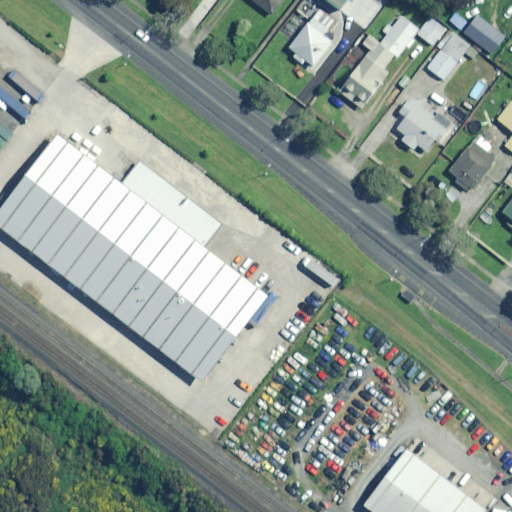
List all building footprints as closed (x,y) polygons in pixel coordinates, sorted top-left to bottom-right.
[(282,0),(251,0),(271,15),(282,0)] [(348,0),(326,0),(340,11),(348,0)] [(335,22),(320,10),(286,51),(303,64),(305,61),(313,67),(333,42),(324,35),(335,22)] [(384,31),(388,34),(380,43),(369,35),(362,44),(371,51),(340,92),(362,109),(389,74),(384,70),(395,55),(398,57),(419,31),(398,13),(384,31)] [(444,31),(430,19),(418,34),(432,45),(444,31)] [(455,34),(426,68),(442,81),(471,47),(455,34)] [(404,137),(402,140),(413,150),(418,145),(426,152),(445,131),(431,118),(437,111),(423,98),(418,103),(411,97),(398,111),(406,118),(396,129),(404,137)] [(511,102),(498,120),(511,130),(511,137),(506,146),(511,150),(511,102)] [(458,178),(455,181),(466,191),(470,186),(474,190),(496,160),(485,151),(490,144),(480,136),(451,172),(458,178)] [(119,185),(59,137),(0,213),(0,234),(198,387),(268,297),(204,248),(220,222),(140,158),(119,185)] [(511,201),(503,213),(511,219),(511,221),(509,226),(511,228),(511,201)] [(401,447),(357,510),(359,511),(486,511),(489,509),(401,447)]
